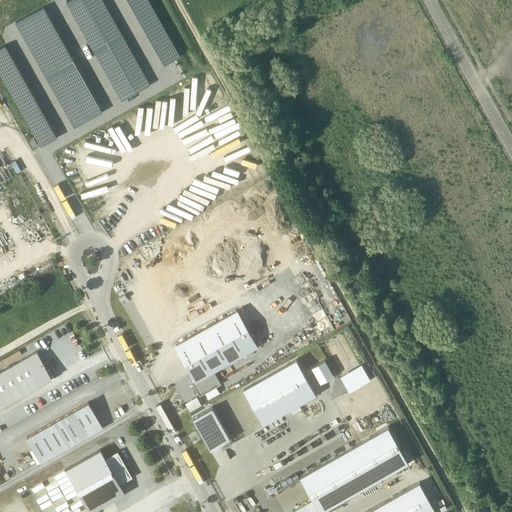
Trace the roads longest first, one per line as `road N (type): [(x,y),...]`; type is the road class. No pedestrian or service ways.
road 1 (track): [(463,511),(176,0)]
road 2 (unclassified): [(211,511),(100,300)]
road 3 (unknown): [(211,496),(340,424)]
road 4 (unclassified): [(100,300),(103,245),(91,239),(75,248),(89,284)]
